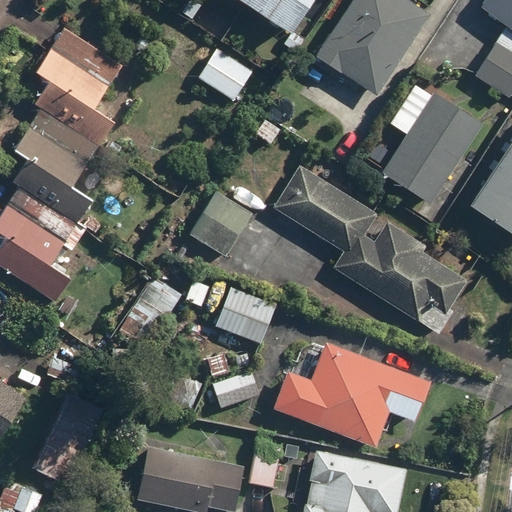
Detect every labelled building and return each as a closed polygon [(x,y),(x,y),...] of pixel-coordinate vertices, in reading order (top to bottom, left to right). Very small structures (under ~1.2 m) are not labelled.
[(305,0),(228,0),(284,35),(305,0)] [(425,18),(399,0),(350,0),(311,58),(370,98),(425,18)] [(511,0),(490,0),(482,14),(504,28),(474,76),(507,97),(511,88),(511,0)] [(36,112),(91,149),(109,122),(90,109),(117,68),(58,28),(27,76),(43,86),(29,108),(36,112)] [(251,70),(211,48),(193,81),(232,103),(251,70)] [(481,128),(428,93),(376,173),(429,208),(481,128)] [(91,149),(36,112),(8,154),(27,167),(16,184),(75,223),(89,201),(67,187),(91,149)] [(279,128),(256,115),(246,134),(268,147),(279,128)] [(511,243),(511,130),(460,209),(511,243)] [(372,213),(293,166),(269,207),(339,249),(326,270),(435,335),(448,313),(444,310),(462,279),(418,252),(422,246),(380,221),(368,241),(359,236),(372,213)] [(75,223),(16,184),(0,207),(0,268),(51,303),(66,280),(47,267),(58,249),(67,254),(84,228),(75,223)] [(250,212),(212,189),(183,237),(221,259),(250,212)] [(179,294),(149,276),(119,326),(148,344),(179,294)] [(274,303),(226,284),(209,329),(256,348),(274,303)] [(424,384),(323,343),(307,383),(285,374),(271,410),(369,449),(383,412),(409,422),(424,384)] [(255,395),(246,371),(206,385),(215,409),(255,395)] [(0,433),(22,400),(0,385),(0,433)] [(66,481),(100,410),(67,394),(33,465),(66,481)] [(229,511),(239,466),(145,446),(133,501),(186,511),(204,511),(205,507),(227,511),(229,511)] [(391,511),(401,469),(312,451),(299,511),(391,511)] [(277,459),(252,452),(243,484),(268,491),(277,459)] [(30,511),(36,496),(2,483),(0,488),(0,511),(30,511)]
